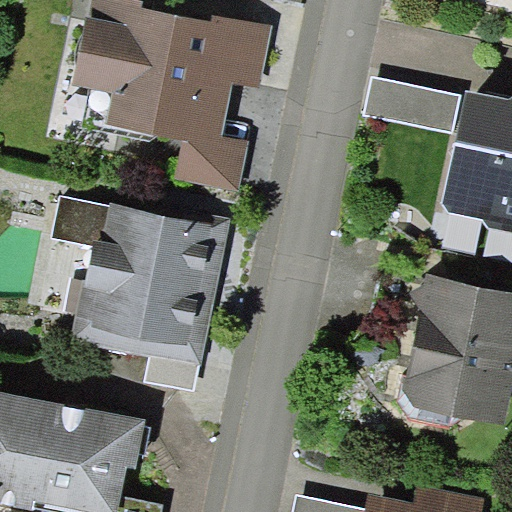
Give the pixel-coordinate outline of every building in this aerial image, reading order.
[(114,93),(107,124),(182,140),(175,177),(238,190),(248,141),(221,136),(232,82),(259,88),(272,26),(212,15),(212,20),(142,7),(143,1),(140,0),(91,0),(73,85),(114,93)] [(453,133),(461,93),(372,74),(363,114),(453,133)] [(466,91),(443,203),(449,212),(484,219),(490,228),(511,232),(511,96),(511,99),(466,91)] [(83,280),(71,339),(151,355),(200,365),(202,366),(231,219),(201,213),(199,221),(112,203),(111,205),(61,195),(52,238),(93,246),(86,281),(83,280)] [(403,390),(415,406),(451,413),(504,424),(511,386),(511,291),(426,272),(424,285),(410,291),(419,308),(403,390)] [(195,391),(200,365),(151,355),(145,381),(195,391)] [(146,419),(0,390),(0,503),(32,509),(32,507),(34,500),(98,511),(116,511),(120,497),(126,465),(136,468),(146,419)] [(403,390),(402,405),(409,418),(449,427),(451,413),(415,406),(403,390)] [(483,511),(486,499),(419,484),(415,502),(369,493),(366,509),(365,511),(483,511)] [(365,511),(366,509),(297,494),(293,511),(365,511)] [(159,511),(161,505),(120,497),(116,511),(159,511)] [(98,511),(34,500),(32,507),(58,511),(98,511)]
